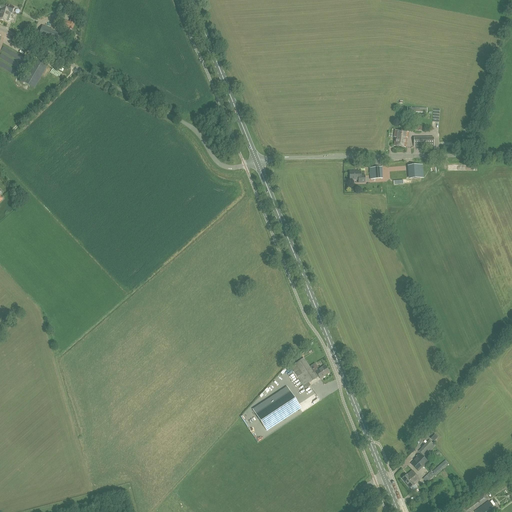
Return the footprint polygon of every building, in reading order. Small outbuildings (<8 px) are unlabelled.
[(0,8),(1,8),(0,10),(0,11),(11,15),(11,13),(13,14),(15,8),(2,4),(2,3),(0,2),(0,8)] [(11,15),(0,11),(0,19),(8,22),(11,15)] [(73,29),(76,20),(71,18),(70,22),(65,21),(63,26),(73,29)] [(66,46),(69,37),(51,31),(52,29),(43,26),(39,36),(66,46)] [(35,88),(48,66),(36,59),(23,81),(35,88)] [(408,138),(408,132),(395,130),(394,138),(395,138),(394,146),(406,148),(407,138),(408,138)] [(434,137),(414,137),(414,146),(434,146),(434,137)] [(422,165),(412,166),(413,179),(423,178),(422,165)] [(371,179),(383,179),(382,168),(370,168),(371,179)] [(359,180),(359,183),(365,183),(365,176),(361,176),(361,172),(350,172),(350,180),(359,180)] [(402,176),(396,179),(398,184),(405,181),(402,176)] [(408,180),(409,194),(418,193),(417,179),(408,180)] [(311,386),(309,383),(319,377),(321,379),(330,373),(325,366),(314,373),(312,370),(317,367),(315,363),(310,367),(304,358),(291,367),(306,389),(311,386)] [(267,431),(301,409),(290,392),(256,414),(267,431)] [(317,395),(302,404),(305,409),(303,410),(304,412),(321,401),(317,395)] [(425,457),(435,446),(430,440),(419,451),(425,457)] [(419,471),(428,461),(420,454),(411,464),(419,471)] [(448,464),(445,461),(433,472),(436,475),(448,464)] [(412,470),(408,474),(414,480),(412,481),(415,484),(420,480),(412,470)] [(435,475),(431,472),(423,479),(427,483),(435,475)] [(414,480),(408,474),(402,478),(411,488),(415,484),(412,481),(414,480)] [(471,511),(488,500),(489,499),(488,499),(484,494),(462,510),(463,511),(471,511)]
